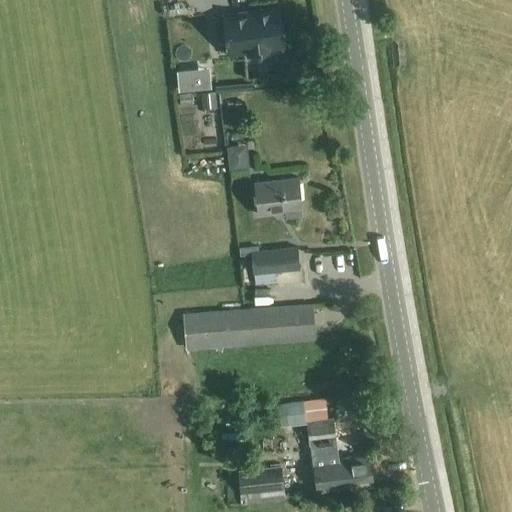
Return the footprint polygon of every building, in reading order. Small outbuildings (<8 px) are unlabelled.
[(228,17),(233,56),(246,54),(246,59),(268,56),(267,51),(282,49),(276,10),(228,17)] [(210,46),(209,33),(194,34),(195,47),(210,46)] [(214,93),(200,95),(202,110),(216,109),(214,93)] [(167,132),(167,146),(181,147),(182,132),(167,132)] [(298,178),(254,183),(258,216),(284,213),(285,219),(301,217),(300,209),(302,209),(298,178)] [(253,253),(252,250),(259,250),(258,245),(240,247),(241,254),(253,253)] [(259,250),(252,250),(253,253),(256,283),(277,281),(277,286),(302,283),(300,271),(276,274),(276,272),(300,269),(297,245),(259,250)] [(204,273),(205,290),(217,289),(216,272),(204,273)] [(186,346),(315,336),(312,300),(183,311),(186,346)] [(325,395),(275,401),(278,423),(303,420),(306,441),(308,440),(316,490),(344,487),(343,481),(372,478),(368,452),(340,455),(334,414),(327,415),(326,404),(325,395)] [(263,492),(284,490),(282,466),(238,471),(242,506),(264,503),(263,492)]
